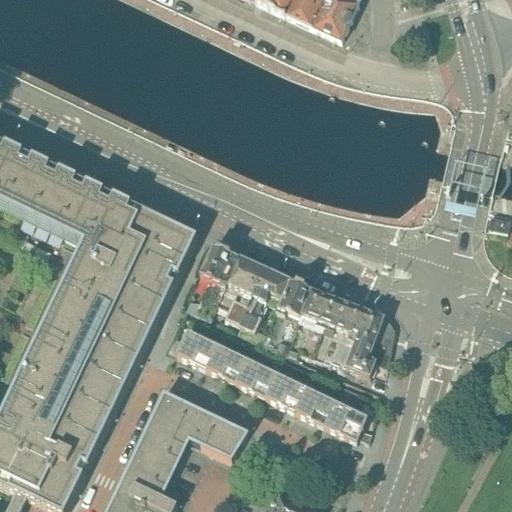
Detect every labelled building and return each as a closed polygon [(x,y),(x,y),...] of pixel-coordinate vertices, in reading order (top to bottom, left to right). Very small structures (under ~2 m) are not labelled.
[(258,0),(255,7),(286,21),(296,0),(258,0)] [(296,0),(286,21),(313,34),(328,0),(296,0)] [(359,10),(342,0),(328,0),(313,34),(342,48),(359,10)] [(342,0),(359,10),(360,9),(361,0),(360,0),(342,0)] [(0,492),(9,497),(15,500),(23,503),(18,511),(29,511),(32,508),(40,511),(69,511),(157,330),(164,315),(198,245),(167,230),(145,220),(0,149),(0,210),(56,238),(84,251),(0,427),(0,492)] [(488,233),(496,235),(507,238),(510,226),(491,222),(488,233)] [(210,326),(239,265),(234,262),(233,262),(235,258),(224,253),(222,257),(213,253),(199,281),(209,286),(193,318),(210,326)] [(225,325),(240,332),(265,276),(239,264),(239,265),(223,300),(228,303),(230,298),(236,301),(225,325)] [(282,306),(290,288),(265,276),(240,332),(255,339),(267,312),(265,311),(270,300),(282,306)] [(290,288),(282,306),(263,349),(288,361),(290,356),(311,297),(312,297),(290,288)] [(387,326),(386,325),(311,297),(290,356),(330,371),(329,372),(330,372),(332,369),(331,368),(341,340),(390,358),(394,340),(394,337),(394,335),(393,332),(392,330),(390,328),(389,327),(387,326)] [(218,352),(188,338),(177,361),(207,376),(218,352)] [(341,340),(331,368),(332,369),(370,384),(376,369),(387,373),(390,358),(341,340)] [(248,367),(218,352),(207,376),(236,390),(248,367)] [(266,404),(277,381),(248,367),(236,390),(266,404)] [(266,404),(296,418),(307,395),(277,381),(266,404)] [(330,422),(325,432),(357,448),(359,443),(362,435),(363,436),(368,424),(357,419),(350,416),(358,398),(344,392),(336,409),(333,417),(330,422)] [(325,432),(336,409),(307,395),(296,418),(325,432)] [(110,511),(175,511),(162,505),(190,448),(232,468),(249,440),(164,399),(110,511)] [(298,484),(299,484),(307,467),(269,450),(259,466),(286,478),(272,511),(273,511),(309,511),(290,503),(298,484)]
